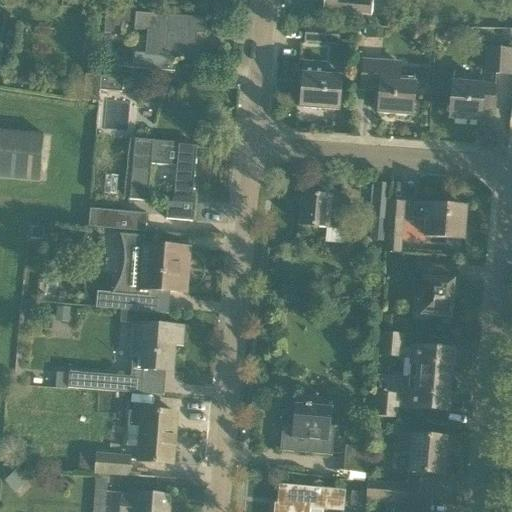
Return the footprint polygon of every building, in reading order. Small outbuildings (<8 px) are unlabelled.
[(323,0),(322,12),(323,12),(323,11),(371,16),(372,0),(323,0)] [(406,10),(404,26),(417,25),(418,11),(406,10)] [(120,19),(121,12),(105,11),(103,33),(119,34),(120,19)] [(186,18),(135,13),(133,29),(156,31),(154,56),(134,55),(133,68),(133,69),(173,72),(173,71),(174,59),(179,60),(179,62),(182,62),(182,60),(193,61),(196,35),(205,35),(206,19),(186,18)] [(337,30),(325,28),(305,27),(304,43),(324,44),(336,46),(337,30)] [(511,76),(511,68),(511,30),(502,30),(501,39),(509,40),(508,49),(485,48),(484,74),(511,76)] [(410,117),(412,97),(413,84),(396,83),(398,64),(363,61),(362,70),(361,90),(379,92),(378,114),(410,117)] [(337,111),(339,91),(340,78),(324,76),(325,64),(323,64),(303,63),(299,108),(337,111)] [(85,75),(83,101),(98,102),(99,90),(100,76),(85,75)] [(100,76),(99,90),(121,92),(122,78),(100,76)] [(494,87),(482,86),(482,85),(452,83),(451,100),(449,120),(479,122),(480,110),(492,111),(493,91),(494,87)] [(0,179),(38,183),(43,134),(0,129),(0,179)] [(178,146),(178,148),(152,146),(153,141),(134,140),(129,200),(147,202),(151,164),(176,167),(173,196),(171,221),(191,222),(193,197),(192,197),(196,147),(178,146)] [(372,205),(371,227),(370,241),(383,242),(384,227),(388,186),(374,185),(372,205)] [(298,226),(328,229),(327,240),(346,242),(349,201),(330,199),(330,198),(301,195),(298,226)] [(387,223),(386,234),(385,253),(400,254),(404,204),(388,203),(387,223)] [(425,237),(442,239),(462,240),(464,208),(410,204),(409,221),(426,222),(425,237)] [(116,230),(145,232),(146,215),(118,212),(116,230)] [(119,235),(121,239),(122,244),(123,250),(124,256),(124,261),(123,268),(122,274),(120,279),(117,284),(115,289),(111,294),(96,292),(94,307),(148,313),(150,291),(157,292),(177,293),(179,266),(186,266),(188,249),(168,247),(143,245),(144,237),(119,235)] [(422,277),(419,316),(431,317),(450,319),(454,280),(434,279),(436,264),(423,263),(422,277)] [(366,297),(366,306),(379,307),(380,292),(372,292),(366,297)] [(383,318),(382,333),(397,335),(398,319),(383,318)] [(182,328),(162,327),(134,324),(131,356),(143,357),(141,370),(151,371),(171,373),(173,345),(180,346),(182,328)] [(379,333),(377,355),(393,356),(394,348),(401,349),(402,335),(397,335),(382,333),(379,333)] [(447,381),(449,365),(451,365),(452,352),(411,348),(409,378),(447,381)] [(117,376),(69,373),(68,388),(141,394),(143,378),(117,376)] [(409,378),(406,408),(447,411),(448,398),(446,397),(447,381),(409,378)] [(395,419),(396,406),(389,405),(389,397),(374,396),(372,417),(395,419)] [(330,409),(294,406),(292,434),(281,433),(279,452),(331,456),(333,442),(334,427),(328,427),(328,422),(330,409)] [(155,413),(142,411),(142,413),(129,412),(127,427),(140,428),(138,462),(151,463),(171,465),(175,414),(155,413)] [(409,472),(408,485),(367,481),(366,498),(408,502),(428,504),(431,474),(442,475),(445,440),(412,437),(400,436),(398,454),(410,455),(409,472)] [(369,449),(367,448),(368,438),(357,437),(356,447),(345,447),(343,471),(366,475),(369,449)] [(130,456),(95,453),(95,456),(79,454),(78,463),(55,461),(54,471),(94,474),(128,476),(130,456)] [(344,492),(282,486),(280,505),(274,505),(273,511),(303,511),(304,508),(342,511),(344,492)] [(121,501),(119,511),(167,511),(169,497),(149,496),(135,494),(135,502),(121,501)] [(393,511),(427,511),(428,506),(394,503),(393,511)]
